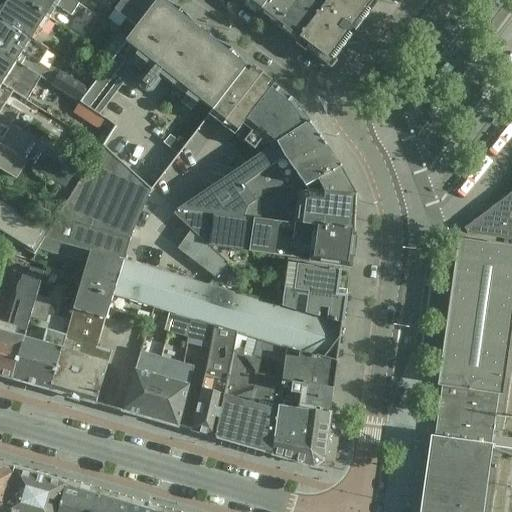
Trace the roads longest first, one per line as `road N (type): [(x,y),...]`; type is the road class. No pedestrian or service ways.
road 1 (tertiary): [(357,511),(396,222),(385,174),(347,106)]
road 2 (tertiary): [(318,511),(0,419)]
road 3 (tertiary): [(347,106),(206,0)]
road 4 (residential): [(347,106),(420,0)]
